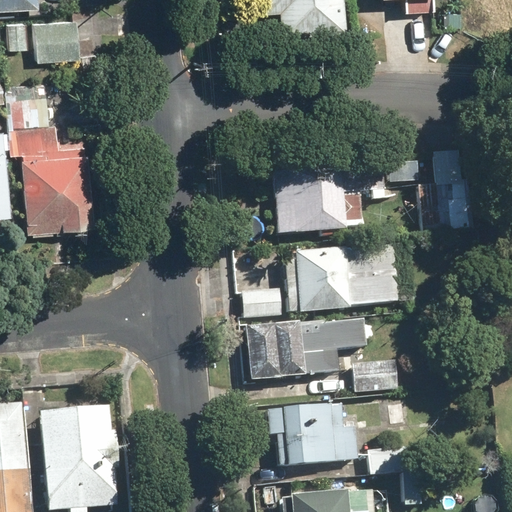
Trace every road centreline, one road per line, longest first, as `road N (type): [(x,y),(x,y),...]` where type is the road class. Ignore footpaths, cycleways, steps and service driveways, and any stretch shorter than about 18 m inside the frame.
road 1 (residential): [(511,110),(445,99),(154,111)]
road 2 (residential): [(171,311),(189,511)]
road 3 (residential): [(154,111),(171,311)]
road 4 (residential): [(171,311),(0,326)]
